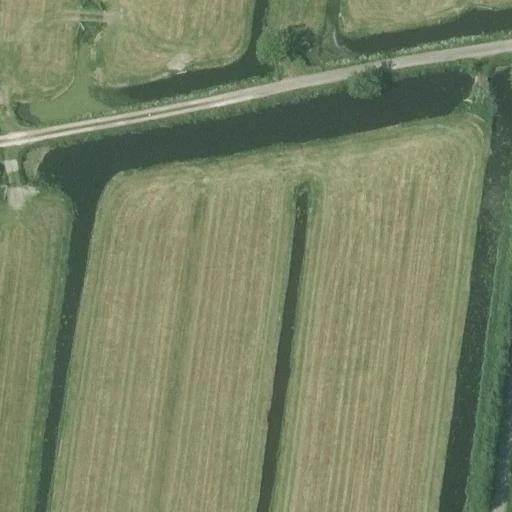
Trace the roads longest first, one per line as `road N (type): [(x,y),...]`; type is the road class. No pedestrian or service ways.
road 1 (unclassified): [(0,139),(511,47)]
road 2 (unclassified): [(494,511),(511,379)]
